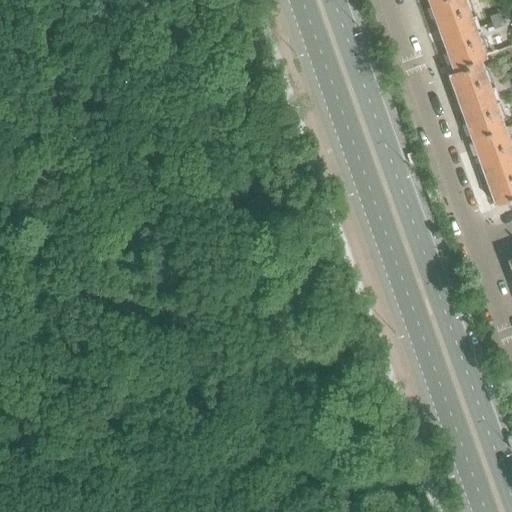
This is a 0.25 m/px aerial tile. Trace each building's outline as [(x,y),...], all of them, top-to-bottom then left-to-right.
[(469,19),(461,0),(439,0),(429,4),(453,72),(478,63),(477,60),(483,58),(473,30),(477,28),(473,17),(469,19)] [(502,19),(500,12),(489,16),(491,23),(502,19)] [(494,29),(511,22),(511,14),(502,19),(491,23),(494,29)] [(501,128),(491,100),(495,99),(492,91),(488,92),(478,63),(453,72),(448,74),(471,139),(501,128)] [(511,153),(510,154),(502,130),(501,128),(471,139),(494,204),(510,198),(511,201),(511,200),(511,153)]
